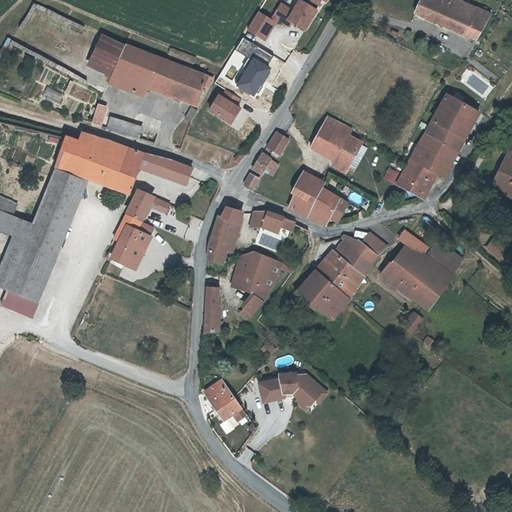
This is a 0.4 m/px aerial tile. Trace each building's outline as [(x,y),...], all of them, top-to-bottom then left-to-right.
[(291,21),(308,32),(319,13),(317,12),(324,1),(328,4),(330,0),(307,0),(305,4),(303,2),(296,14),(291,21)] [(477,40),(492,14),(485,11),(487,8),(483,7),(482,10),(460,0),(421,0),(415,13),(477,40)] [(284,6),(276,18),(280,21),(292,28),(295,24),(291,21),(296,14),(284,6)] [(261,14),(250,31),(267,42),(280,21),(276,18),(274,22),(261,14)] [(127,47),(104,36),(93,61),(115,72),(127,47)] [(143,98),(146,90),(152,76),(202,98),(206,89),(210,90),(214,81),(192,72),(166,62),(127,46),(127,47),(115,72),(109,85),(143,98)] [(194,66),(197,58),(172,48),(169,56),(194,66)] [(197,110),(202,98),(152,76),(146,90),(197,110)] [(46,87),(42,97),(59,105),(64,94),(46,87)] [(456,138),(473,107),(449,92),(432,123),(456,138)] [(106,110),(99,107),(91,126),(99,128),(106,110)] [(480,111),(473,107),(456,138),(463,143),(480,111)] [(193,110),(186,121),(192,124),(199,114),(193,110)] [(109,115),(104,128),(137,139),(142,126),(109,115)] [(311,147),(323,152),(325,148),(339,155),(349,135),(351,131),(353,128),(328,116),(311,147)] [(452,146),(456,138),(432,123),(428,131),(452,146)] [(282,153),(291,138),(278,130),(268,145),(282,153)] [(446,159),(452,146),(428,131),(421,143),(446,159)] [(59,169),(84,177),(90,180),(131,194),(134,188),(138,178),(120,173),(130,149),(122,147),(94,138),(85,135),(82,144),(70,139),(59,169)] [(362,145),(349,135),(339,155),(336,160),(333,166),(346,174),(362,145)] [(463,143),(456,138),(452,146),(459,151),(463,143)] [(439,171),(446,159),(421,143),(414,156),(439,171)] [(459,151),(452,146),(446,159),(452,163),(459,151)] [(503,185),(511,189),(511,147),(494,182),(503,185)] [(325,148),(323,152),(322,153),(336,160),(339,155),(325,148)] [(138,178),(143,166),(145,159),(148,160),(150,155),(130,149),(120,173),(138,178)] [(264,152),(255,169),(264,174),(273,157),(264,152)] [(165,159),(150,155),(148,160),(145,159),(143,166),(170,173),(173,168),(163,165),(165,159)] [(427,196),(440,172),(439,171),(414,156),(400,183),(426,197),(427,196)] [(220,165),(221,160),(209,157),(207,161),(220,165)] [(173,168),(170,173),(168,176),(187,185),(195,169),(177,162),(165,159),(163,165),(173,168)] [(452,163),(446,159),(439,171),(440,172),(446,176),(452,163)] [(84,177),(59,169),(29,225),(8,216),(0,212),(0,230),(14,238),(0,270),(0,288),(7,291),(0,306),(25,318),(54,247),(84,177)] [(294,193),(297,195),(313,202),(321,188),(314,184),(318,177),(305,170),(294,193)] [(248,187),(255,190),(262,178),(252,173),(246,183),(248,187)] [(31,320),(90,180),(84,177),(54,247),(25,318),(31,320)] [(511,200),(511,189),(503,185),(494,182),(490,190),(511,200)] [(291,207),(328,225),(342,199),(321,188),(313,202),(297,195),(291,207)] [(131,213),(143,219),(153,197),(141,192),(131,213)] [(0,212),(8,216),(13,205),(0,199),(0,212)] [(152,200),(150,205),(166,212),(169,205),(156,199),(155,202),(152,200)] [(350,203),(342,199),(328,225),(341,222),(350,203)] [(239,221),(240,210),(229,207),(223,216),(221,216),(213,243),(212,246),(211,260),(223,264),(228,247),(237,220),(239,221)] [(255,212),(254,212),(254,226),(266,226),(269,212),(255,212)] [(271,212),(269,212),(266,226),(282,232),(284,224),(287,216),(271,212)] [(115,245),(120,248),(131,227),(138,230),(142,223),(143,219),(131,213),(115,245)] [(300,220),(287,216),(284,224),(296,228),(299,223),(300,220)] [(143,219),(142,223),(138,230),(131,227),(120,248),(115,259),(128,265),(140,239),(149,243),(152,237),(151,236),(154,229),(142,223),(143,219)] [(235,249),(243,222),(239,221),(237,220),(228,247),(235,249)] [(372,232),(365,242),(368,245),(376,235),(372,232)] [(412,238),(405,232),(400,237),(408,243),(412,238)] [(292,234),(288,241),(301,247),(304,241),(292,234)] [(346,238),(348,240),(377,261),(383,253),(391,245),(376,235),(368,245),(365,242),(358,237),(346,234),(344,236),(346,238)] [(508,264),(511,259),(511,252),(494,238),(486,247),(508,264)] [(149,243),(140,239),(128,265),(137,269),(149,243)] [(364,272),(368,276),(377,261),(348,240),(340,252),(364,272)] [(440,242),(429,255),(454,275),(465,261),(440,242)] [(396,262),(394,261),(385,274),(432,311),(457,277),(454,275),(429,255),(427,254),(409,245),(408,243),(396,262)] [(346,295),(364,272),(340,252),(336,249),(319,272),(346,295)] [(236,281),(258,290),(268,294),(278,278),(281,279),(284,274),(280,272),(284,263),(257,253),(245,254),(236,281)] [(333,314),(346,295),(319,272),(300,296),(337,326),(341,320),(333,314)] [(353,301),(368,276),(364,272),(346,295),(353,301)] [(205,329),(215,328),(220,286),(208,285),(205,315),(205,329)] [(258,290),(255,294),(264,300),(268,294),(258,290)] [(252,317),(264,300),(255,294),(244,310),(252,317)] [(353,301),(346,295),(333,314),(341,320),(353,301)] [(424,319),(416,313),(405,327),(413,333),(424,319)] [(441,340),(431,334),(426,341),(435,348),(441,340)] [(264,340),(259,351),(271,356),(276,345),(264,340)] [(262,382),(267,403),(288,398),(287,394),(295,393),(301,398),(309,405),(312,404),(318,398),(317,395),(315,393),(319,388),(319,385),(307,375),(298,375),(298,373),(283,373),(283,378),(262,382)] [(328,393),(319,385),(319,388),(315,393),(317,395),(318,398),(321,401),(328,393)] [(211,402),(214,414),(222,410),(232,429),(240,424),(243,423),(241,420),(247,417),(237,398),(235,399),(231,391),(211,402)] [(309,405),(301,398),(299,401),(309,409),(312,405),(309,405)] [(247,417),(241,420),(243,423),(240,424),(244,433),(253,428),(247,417)]
